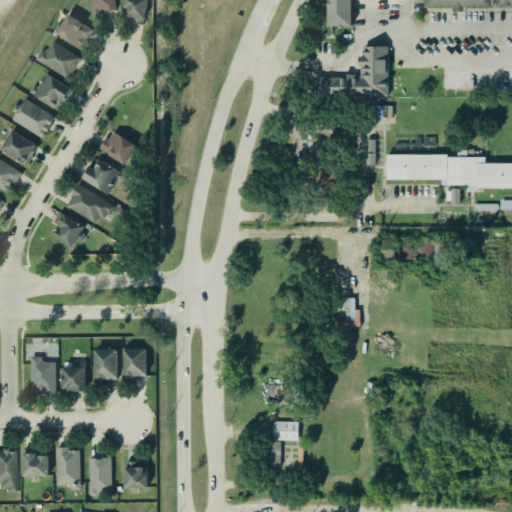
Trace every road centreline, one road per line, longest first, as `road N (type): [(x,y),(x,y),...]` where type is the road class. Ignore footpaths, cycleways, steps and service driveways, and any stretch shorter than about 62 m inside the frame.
road 1 (secondary): [(242,58),(198,206),(187,310),(186,511)]
road 2 (residential): [(6,423),(13,248),(121,66)]
road 3 (secondary): [(218,310),(225,214),(267,68),(302,0)]
road 4 (tertiary): [(220,281),(0,283)]
road 5 (tertiary): [(0,312),(218,310)]
road 6 (secondary): [(220,511),(218,373)]
road 7 (residential): [(0,423),(126,422)]
